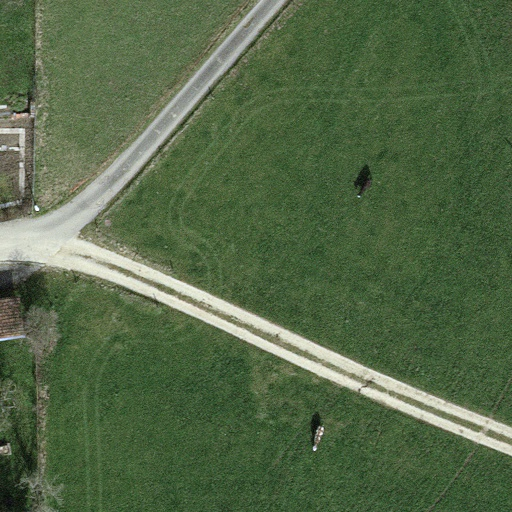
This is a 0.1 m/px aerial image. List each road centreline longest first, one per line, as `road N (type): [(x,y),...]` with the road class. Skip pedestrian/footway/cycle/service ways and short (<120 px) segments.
road 1 (track): [(511,440),(29,234)]
road 2 (residential): [(0,240),(72,214),(273,0)]
